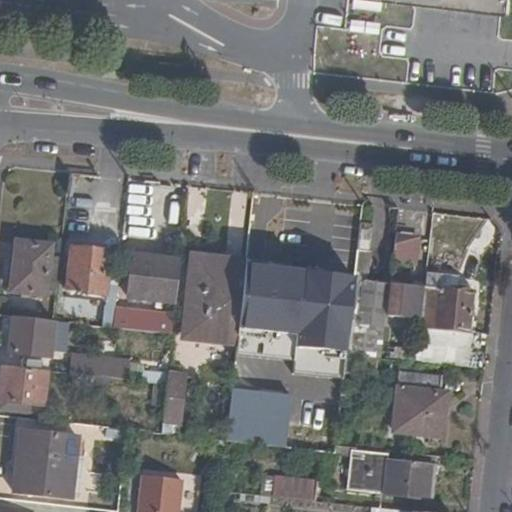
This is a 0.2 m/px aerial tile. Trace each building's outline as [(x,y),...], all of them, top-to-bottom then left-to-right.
[(402,0),(506,12),(507,0),(402,0)] [(373,232),(360,231),(358,255),(371,256),(373,232)] [(419,244),(395,241),(392,269),(416,271),(419,244)] [(52,250),(17,246),(12,296),(46,300),(52,250)] [(107,291),(111,256),(72,252),(68,287),(107,291)] [(371,256),(358,255),(356,270),(369,271),(371,256)] [(176,307),(181,263),(135,258),(130,302),(176,307)] [(237,344),(245,274),(227,272),(227,268),(196,265),(189,337),(237,344)] [(416,271),(392,269),(390,286),(390,287),(414,290),(416,271)] [(305,278),(245,271),(245,274),(237,344),(237,347),(235,368),(272,372),(277,336),(299,339),(305,283),(305,278)] [(347,359),(381,363),(386,320),(390,287),(390,286),(368,283),(369,278),(355,277),(355,284),(347,359)] [(323,285),(305,283),(299,339),(297,353),(317,356),(347,359),(355,284),(324,280),(323,285)] [(427,291),(453,294),(454,284),(427,282),(427,291)] [(425,302),(427,291),(414,290),(390,287),(386,320),(399,321),(398,329),(397,333),(399,337),(405,337),(406,332),(410,333),(411,324),(422,324),(425,302)] [(422,324),(421,331),(469,336),(474,297),(453,294),(427,291),(425,302),(422,324)] [(102,307),(102,329),(171,330),(171,308),(102,307)] [(49,363),(54,328),(15,324),(11,359),(49,363)] [(417,367),(463,373),(469,336),(421,331),(417,367)] [(313,393),(317,356),(297,353),(294,392),(313,393)] [(73,362),(71,378),(72,378),(96,381),(109,382),(127,384),(128,368),(73,362)] [(44,408),(48,376),(4,370),(0,400),(0,402),(43,408),(44,408)] [(96,381),(72,378),(71,391),(94,394),(95,391),(96,381)] [(186,380),(168,378),(167,389),(163,428),(181,430),(186,380)] [(394,439),(434,444),(437,418),(446,419),(448,401),(441,400),(443,385),(401,379),(394,439)] [(96,381),(95,391),(108,392),(109,382),(96,381)] [(151,409),(159,410),(161,392),(154,391),(151,409)] [(0,413),(42,419),(43,408),(0,402),(0,413)] [(437,418),(434,444),(443,445),(446,419),(437,418)] [(227,433),(226,446),(287,453),(290,425),(229,419),(227,433)] [(121,434),(97,431),(96,437),(105,438),(105,441),(120,442),(121,434)] [(20,433),(17,453),(26,454),(22,499),(72,504),(79,439),(20,433)] [(26,454),(17,453),(13,498),(22,499),(26,454)] [(389,464),(351,460),(347,495),(431,503),(435,469),(389,464)] [(141,481),(137,511),(179,511),(182,485),(141,481)] [(275,481),(272,500),(316,505),(318,486),(275,481)]
